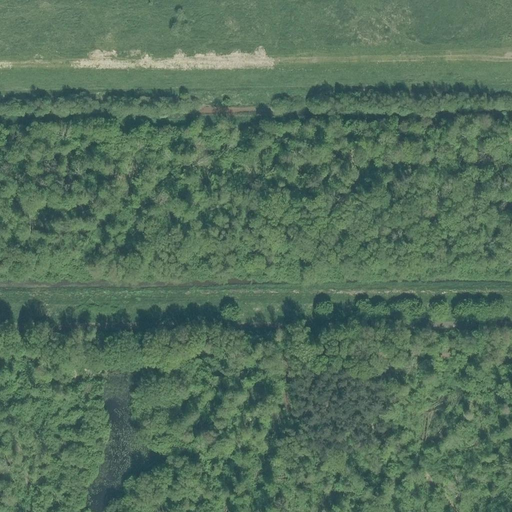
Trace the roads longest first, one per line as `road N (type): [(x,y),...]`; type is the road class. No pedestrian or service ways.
road 1 (track): [(511,50),(0,60)]
road 2 (track): [(0,357),(511,356)]
